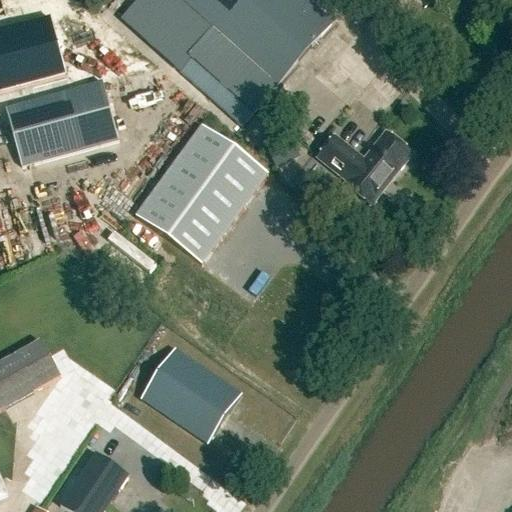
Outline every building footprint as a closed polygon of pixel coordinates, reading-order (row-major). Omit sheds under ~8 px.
[(180,0),(218,34),(278,88),(331,29),(298,0),(180,0)] [(50,21),(0,34),(0,96),(66,79),(50,21)] [(254,115),(278,88),(218,34),(196,58),(192,62),(180,77),(242,130),(254,115)] [(119,145),(103,86),(6,113),(22,171),(119,145)] [(201,268),(268,177),(203,129),(136,220),(201,268)] [(371,211),(412,160),(384,138),(361,166),(332,143),(316,163),(346,187),(344,190),(371,211)] [(2,241),(0,241),(0,268),(27,264),(23,234),(2,237),(2,241)] [(66,353),(88,326),(65,308),(43,334),(66,353)] [(0,413),(59,381),(39,345),(0,366),(0,413)] [(242,399),(175,353),(141,404),(208,449),(242,399)] [(132,428),(115,416),(93,449),(110,461),(132,428)] [(63,511),(107,511),(129,480),(95,457),(60,510),(63,511)]
